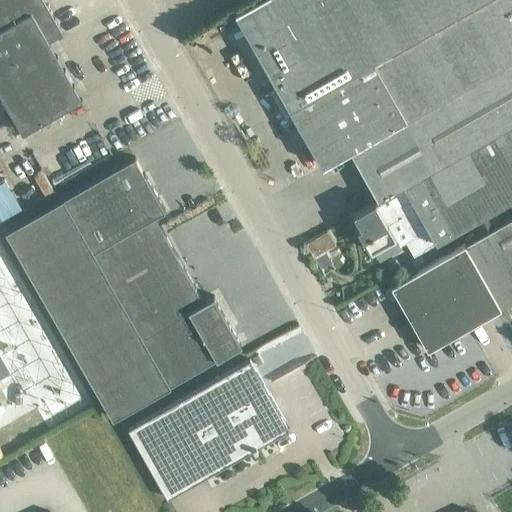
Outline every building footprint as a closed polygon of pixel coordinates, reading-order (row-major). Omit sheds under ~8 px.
[(0,0),(0,94),(22,134),(81,100),(48,42),(63,34),(43,0),(0,0)] [(511,0),(254,0),(235,11),(270,73),(322,164),(351,148),(379,198),(393,191),(418,234),(429,228),(437,241),(511,198),(511,0)] [(0,202),(1,205),(25,191),(4,155),(0,157),(0,202)] [(5,231),(113,418),(242,344),(214,295),(204,301),(155,217),(165,211),(134,157),(5,231)] [(402,247),(400,243),(406,239),(414,254),(437,241),(429,228),(418,234),(393,191),(379,198),(353,212),(361,225),(358,227),(372,251),(373,250),(379,260),(402,247)] [(511,216),(392,285),(410,317),(428,348),(511,300),(511,216)] [(445,247),(441,239),(427,247),(431,254),(445,247)] [(0,353),(0,377),(11,372),(0,353)] [(167,498),(289,428),(251,360),(128,429),(167,498)]
